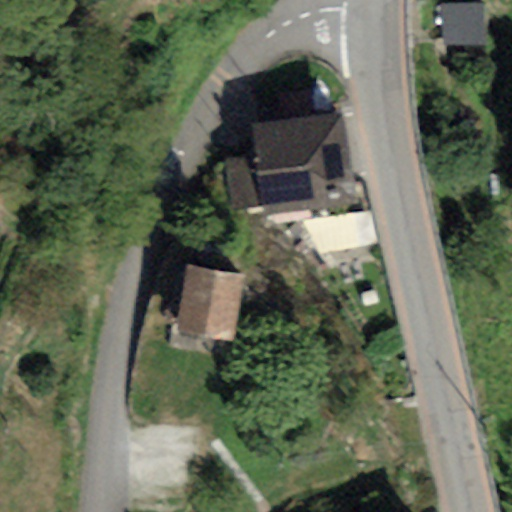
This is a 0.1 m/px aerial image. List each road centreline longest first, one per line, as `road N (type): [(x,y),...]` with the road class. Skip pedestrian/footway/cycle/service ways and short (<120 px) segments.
road 1 (unclassified): [(372,7),(302,15),(262,33),(205,95),(168,162),(138,234),(121,310),(99,511)]
road 2 (tertiary): [(467,511),(379,106),(372,7)]
